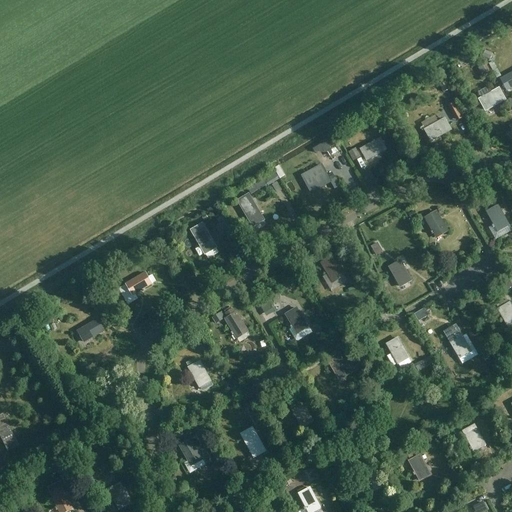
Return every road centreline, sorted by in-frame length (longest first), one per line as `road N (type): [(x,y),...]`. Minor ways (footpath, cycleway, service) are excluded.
road 1 (residential): [(239,279),(164,323),(145,344),(142,388),(163,511)]
road 2 (residential): [(444,173),(239,279)]
road 3 (residential): [(451,289),(494,264),(444,173)]
road 4 (residential): [(258,390),(290,374),(239,279)]
